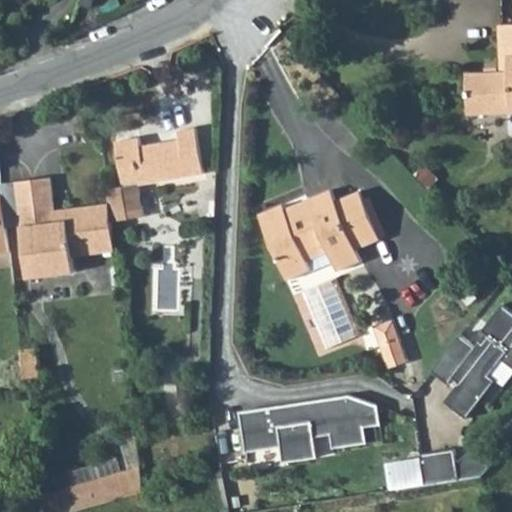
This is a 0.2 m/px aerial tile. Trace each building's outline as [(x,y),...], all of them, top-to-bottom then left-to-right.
[(511,23),(501,24),(503,73),(467,75),(468,114),(511,111),(511,23)] [(200,181),(193,135),(175,137),(177,147),(138,151),(137,142),(112,145),(119,191),(105,193),(107,204),(109,225),(142,221),(138,189),(200,181)] [(65,220),(53,222),(52,211),(47,177),(13,181),(26,281),(67,276),(65,260),(113,254),(109,225),(107,204),(64,209),(65,220)] [(379,239),(358,189),(334,199),(329,188),(283,206),(281,202),(256,212),(284,279),(310,269),(306,260),(327,251),(334,269),(359,259),(355,249),(379,239)] [(52,211),(53,222),(65,220),(64,209),(52,211)] [(461,332),(432,368),(449,382),(454,376),(460,381),(446,399),(467,416),(496,378),(491,373),(503,357),(511,364),(511,309),(503,302),(482,328),(486,331),(476,344),(461,332)] [(374,323),(386,360),(407,353),(394,316),(374,323)] [(39,380),(35,352),(19,353),(23,383),(39,380)] [(278,402),(240,408),(246,448),(282,443),(283,458),(318,453),(315,433),(331,431),(334,444),(368,439),(366,424),(381,421),(378,402),(350,392),(286,401),(287,406),(279,407),(278,402)] [(456,447),(421,453),(426,483),(460,477),(456,447)] [(415,460),(390,463),(393,482),(418,479),(415,460)] [(39,511),(67,511),(92,505),(143,491),(140,466),(37,495),(39,511)]
